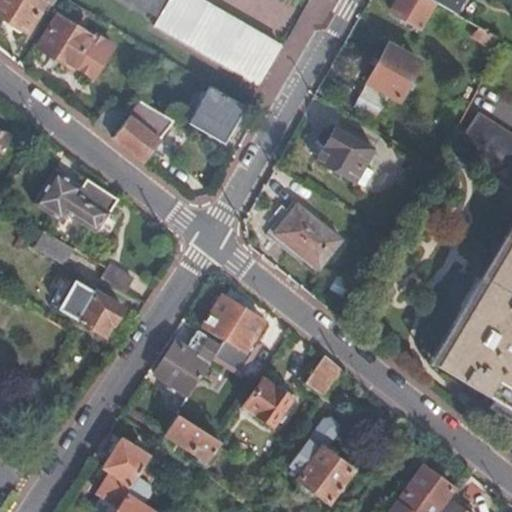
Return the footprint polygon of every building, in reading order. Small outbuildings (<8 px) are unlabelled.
[(0,0),(0,18),(25,33),(43,4),(50,8),(54,0),(0,0)] [(129,0),(160,18),(155,26),(254,84),(276,46),(197,0),(129,0)] [(435,1),(433,0),(397,0),(391,11),(419,28),(435,1)] [(433,0),(435,1),(457,14),(464,0),(433,0)] [(57,18),(36,46),(71,70),(74,66),(92,79),(113,49),(94,36),(91,41),(57,18)] [(492,48),(498,38),(478,27),(472,37),(492,48)] [(388,45),(359,95),(379,107),(388,92),(397,97),(418,62),(388,45)] [(210,88),(188,124),(222,143),(243,107),(210,88)] [(379,107),(359,95),(352,106),(373,118),(379,107)] [(139,102),(110,137),(140,161),(173,122),(139,102)] [(111,103),(92,124),(106,134),(124,113),(111,103)] [(511,173),(511,238),(434,363),(506,408),(511,398),(511,137),(479,117),(463,141),(463,142),(511,173)] [(372,148),(336,127),(317,159),(353,180),(372,148)] [(0,145),(2,147),(9,134),(0,129),(0,145)] [(51,173),(30,206),(59,224),(64,215),(95,233),(117,199),(85,179),(78,188),(51,173)] [(293,203),(271,230),(313,265),(337,237),(293,203)] [(74,247),(45,230),(35,246),(44,252),(64,262),(74,247)] [(102,276),(123,290),(132,278),(110,263),(107,267),(102,276)] [(65,276),(48,304),(104,336),(112,324),(113,325),(123,309),(65,276)] [(220,345),(214,356),(236,370),(247,354),(245,352),(263,321),(221,294),(201,325),(224,339),(220,345)] [(201,325),(198,331),(220,345),(224,339),(201,325)] [(198,331),(196,330),(185,348),(174,341),(154,373),(188,395),(214,356),(220,345),(198,331)] [(339,369),(322,355),(304,383),(323,394),(339,369)] [(261,379),(240,408),(253,416),(254,414),(271,426),(292,396),(277,385),(274,389),(261,379)] [(177,414),(165,432),(207,461),(219,443),(214,439),(177,414)] [(295,479),(326,501),(351,469),(324,448),(337,428),(337,422),(328,415),(320,417),(287,463),(300,472),(295,479)] [(135,478),(148,457),(121,439),(103,467),(109,471),(96,492),(117,505),(124,495),(135,478)] [(163,455),(153,448),(148,457),(158,463),(163,455)] [(158,463),(148,457),(135,478),(144,484),(158,463)] [(435,511),(452,490),(421,467),(396,502),(388,511),(435,511)] [(117,505),(113,511),(148,511),(124,495),(117,505)] [(464,511),(448,501),(439,511),(464,511)]
